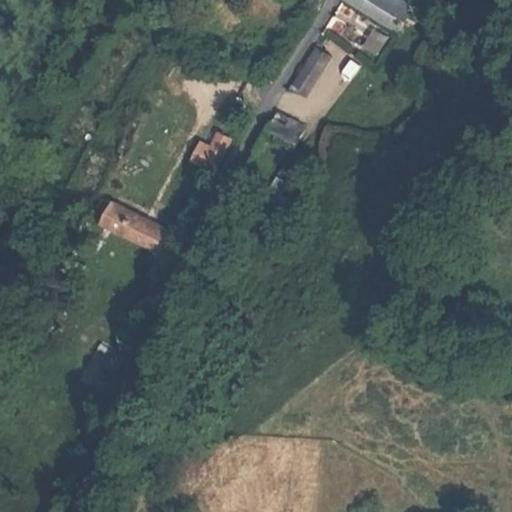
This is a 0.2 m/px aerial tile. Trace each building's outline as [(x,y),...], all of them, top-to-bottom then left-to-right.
[(417,0),(350,0),(397,31),(417,0)] [(368,54),(376,59),(381,52),(373,47),(368,54)] [(280,113),(272,129),(300,146),(310,129),(280,113)] [(232,138),(222,132),(214,147),(225,152),(232,138)] [(173,229),(115,201),(104,223),(162,251),(173,229)]
